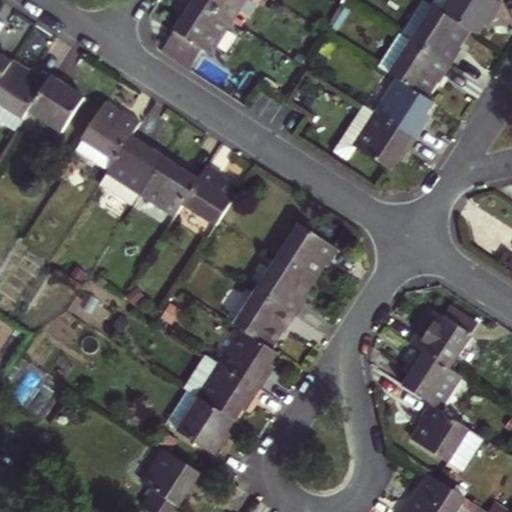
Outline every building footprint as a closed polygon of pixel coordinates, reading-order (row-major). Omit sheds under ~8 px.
[(187,15),(176,32),(213,55),(220,60),(241,26),(201,0),(189,0),(182,12),(187,15)] [(257,0),(201,0),(241,26),(257,0)] [(422,0),(421,0),(401,33),(451,65),(461,49),(457,47),(468,30),(435,9),(422,0)] [(468,30),(477,35),(487,18),(492,21),(503,5),(495,0),(440,0),(435,9),(468,30)] [(213,55),(176,32),(163,53),(200,76),(213,55)] [(439,83),(451,65),(401,33),(399,32),(378,66),(399,80),(425,97),(435,80),(439,83)] [(0,80),(12,62),(0,54),(0,80)] [(28,112),(48,80),(30,69),(27,73),(12,62),(0,80),(0,120),(16,131),(23,119),(28,112)] [(48,80),(28,112),(61,133),(84,98),(67,87),(70,83),(54,72),(48,80)] [(423,119),(434,102),(425,97),(399,80),(378,113),(417,138),(427,122),(423,119)] [(76,150),(109,170),(132,133),(139,122),(122,111),(119,114),(104,104),(81,139),(82,140),(76,150)] [(405,156),(417,138),(378,113),(366,106),(345,140),(336,154),(350,162),(359,149),(390,169),(401,153),(405,156)] [(134,206),(141,195),(164,159),(146,147),(149,143),(132,133),(109,170),(100,184),(134,206)] [(164,159),(141,195),(174,217),(182,204),(200,176),(183,165),(180,170),(164,159)] [(216,226),(220,220),(239,191),(221,180),(223,176),(207,166),(200,176),(182,204),(216,226)] [(299,223),(278,257),(313,280),(324,264),(327,266),(339,249),(299,223)] [(278,257),(256,291),(295,317),(306,300),(303,297),(313,280),(278,257)] [(86,274),(76,266),(69,274),(80,282),(86,274)] [(242,330),(269,348),(281,330),(285,333),(295,317),(256,291),(234,325),(242,330)] [(444,317),(472,335),(478,325),(451,307),(444,317)] [(450,368),(472,335),(444,317),(436,312),(426,328),(421,324),(409,342),(420,349),(450,368)] [(242,330),(221,364),(261,390),(272,373),(268,370),(278,354),(269,348),(242,330)] [(430,403),(440,410),(462,376),(450,368),(420,349),(410,366),(415,370),(404,387),(430,403)] [(261,390),(221,364),(206,354),(184,388),(192,393),(234,421),(245,404),(250,407),(261,390)] [(234,421),(192,393),(170,428),(217,457),(228,440),(224,437),(234,421)] [(440,410),(430,403),(419,420),(424,422),(413,439),(464,474),(487,440),(440,410)] [(200,473),(164,451),(142,485),(153,492),(143,508),(149,511),(181,511),(195,492),(190,489),(200,473)] [(457,511),(467,498),(430,475),(409,508),(404,505),(399,511),(457,511)]
